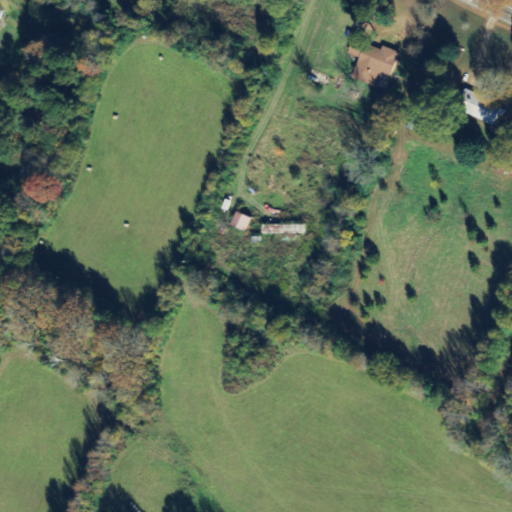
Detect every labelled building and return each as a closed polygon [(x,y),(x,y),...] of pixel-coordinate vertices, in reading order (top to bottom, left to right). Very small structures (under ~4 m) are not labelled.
[(404,55),(358,41),(353,56),(363,59),(357,80),(379,87),(383,73),(397,77),(404,55)] [(472,116),(499,127),(507,107),(479,96),(472,116)] [(437,142),(442,131),(426,123),(421,135),(437,142)] [(251,234),(257,219),(241,213),(235,228),(251,234)] [(268,227),(268,236),(309,236),(309,226),(268,227)]
